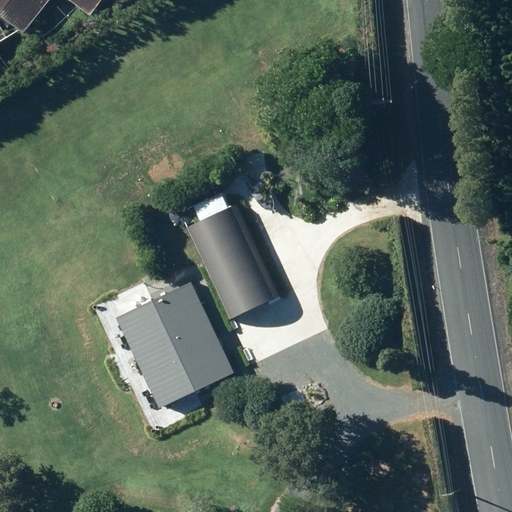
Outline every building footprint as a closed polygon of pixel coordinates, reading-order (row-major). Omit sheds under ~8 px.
[(0,0),(0,10),(27,32),(51,0),(74,0),(93,15),(105,0),(0,0)] [(0,43),(9,39),(0,24),(0,43)] [(210,274),(197,280),(215,317),(227,311),(231,320),(281,297),(238,205),(230,209),(223,194),(196,206),(204,222),(189,229),(210,274)] [(402,270),(393,270),(394,282),(402,282),(402,270)] [(310,407),(302,389),(287,395),(296,414),(310,407)]
